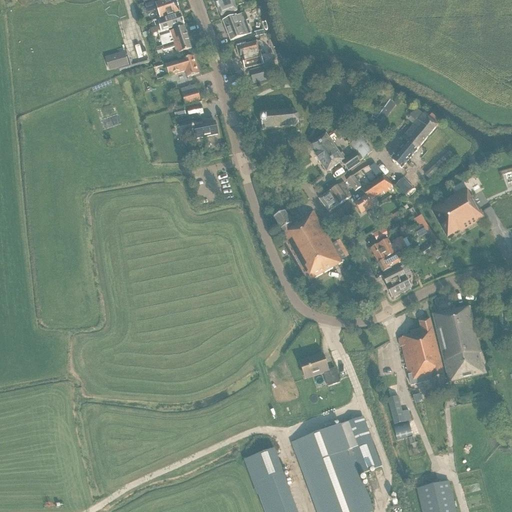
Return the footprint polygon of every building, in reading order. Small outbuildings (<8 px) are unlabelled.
[(175,0),(168,0),(156,4),(161,19),(180,13),(175,0)] [(214,0),(221,17),(237,11),(232,0),(214,0)] [(234,18),(234,17),(223,22),(231,42),(242,38),(242,37),(251,34),(246,21),(248,20),(245,13),(234,18)] [(150,31),(146,33),(148,37),(156,34),(157,36),(168,32),(167,30),(183,25),(180,15),(160,22),(161,26),(150,30),(150,31)] [(170,32),(171,37),(160,40),(162,47),(188,39),(184,27),(170,32)] [(175,48),(177,54),(191,50),(188,39),(162,47),(164,51),(175,48)] [(260,52),(262,51),(263,49),(262,44),(259,42),(257,43),(257,42),(244,45),(243,42),(236,44),(237,47),(236,47),(240,59),(242,58),(245,69),(263,64),(260,52)] [(126,52),(104,58),(108,70),(130,64),(126,52)] [(166,65),(169,76),(186,71),(187,77),(199,74),(194,57),(166,65)] [(253,85),(273,79),(269,66),(249,71),(253,85)] [(152,67),(141,70),(145,84),(156,81),(152,67)] [(180,90),(185,105),(200,101),(195,85),(180,90)] [(386,98),(372,116),(380,122),(383,118),(385,119),(396,106),(393,104),(386,98)] [(201,105),(187,108),(189,118),(203,114),(201,105)] [(184,109),(174,111),(175,118),(186,116),(184,109)] [(428,119),(416,109),(410,117),(416,122),(402,139),(407,143),(392,161),(401,169),(440,122),(431,114),(428,119)] [(293,111),(261,114),(261,119),(261,122),(262,125),(262,130),(295,127),(299,122),(298,115),(293,111)] [(181,136),(190,134),(195,133),(197,139),(217,135),(215,122),(203,125),(202,118),(178,123),(181,136)] [(340,154),(326,135),(309,147),(326,173),(346,159),(342,153),(340,154)] [(371,152),(360,137),(350,144),(362,160),(371,152)] [(449,152),(430,170),(436,176),(455,159),(449,152)] [(342,163),(348,172),(360,163),(354,155),(342,163)] [(372,181),(382,174),(375,164),(365,171),(372,181)] [(361,188),(353,176),(347,181),(355,192),(361,188)] [(361,190),(365,197),(354,204),(361,215),(373,207),(369,201),(382,192),(384,195),(393,189),(392,187),(383,176),(375,181),(361,190)] [(404,178),(395,186),(405,196),(413,189),(413,188),(415,186),(411,183),(410,185),(404,178)] [(347,190),(348,190),(343,183),(329,193),(338,206),(348,200),(348,199),(351,197),(347,190)] [(457,189),(455,187),(445,194),(448,200),(430,210),(447,238),(459,231),(460,233),(485,218),(472,196),(470,197),(465,189),(460,192),(457,189)] [(338,206),(329,193),(319,200),(328,213),(338,206)] [(383,225),(398,217),(400,220),(408,215),(404,208),(381,221),(383,225)] [(280,239),(305,283),(342,263),(342,262),(343,262),(346,266),(354,262),(344,245),(336,249),(337,250),(335,251),(313,212),(308,215),(297,221),(291,224),(284,211),(274,217),(281,229),(277,231),(281,239),(280,239)] [(373,224),(377,221),(371,211),(367,214),(373,224)] [(422,226),(415,230),(419,238),(427,234),(422,226)] [(373,234),(376,241),(388,234),(384,228),(373,234)] [(395,253),(397,252),(398,253),(406,249),(407,248),(402,238),(393,243),(393,244),(391,246),(388,240),(371,249),(378,264),(395,255),(395,253)] [(420,259),(429,252),(437,260),(441,257),(430,244),(416,254),(420,259)] [(398,253),(395,255),(378,264),(383,273),(391,268),(391,267),(403,261),(402,260),(407,257),(408,252),(406,249),(398,253)] [(407,277),(401,266),(395,270),(396,271),(383,278),(387,286),(393,298),(413,288),(407,277)] [(481,354),(470,307),(460,310),(459,308),(432,315),(449,383),(484,375),(479,355),(481,354)] [(445,379),(430,319),(419,322),(421,329),(409,332),(410,336),(398,338),(400,347),(401,346),(411,385),(432,380),(435,394),(446,391),(444,380),(445,379)] [(328,371),(322,355),(300,363),(305,379),(323,373),(328,387),(340,383),(335,368),(328,371)] [(402,411),(398,397),(387,400),(394,425),(411,421),(407,409),(402,411)] [(319,511),(371,511),(372,511),(358,475),(381,466),(363,417),(293,443),(319,511)] [(406,422),(391,427),(395,441),(407,438),(411,437),(406,422)] [(265,511),(297,511),(274,450),(246,460),(265,511)] [(417,490),(422,511),(455,511),(449,483),(417,490)]
